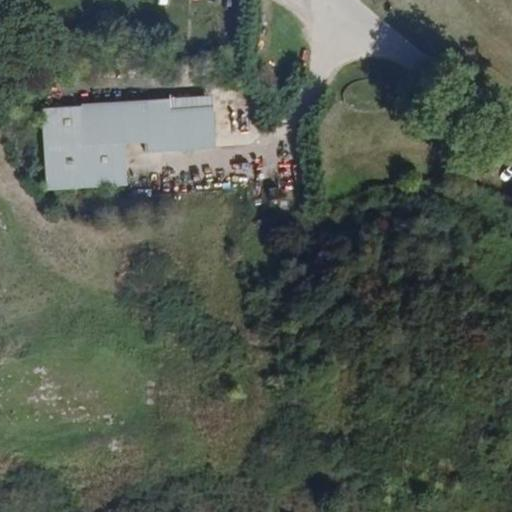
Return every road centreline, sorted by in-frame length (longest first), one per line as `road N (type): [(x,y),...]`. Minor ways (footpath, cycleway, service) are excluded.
road 1 (residential): [(327,0),(511,143)]
road 2 (unknown): [(247,179),(292,146),(372,35)]
